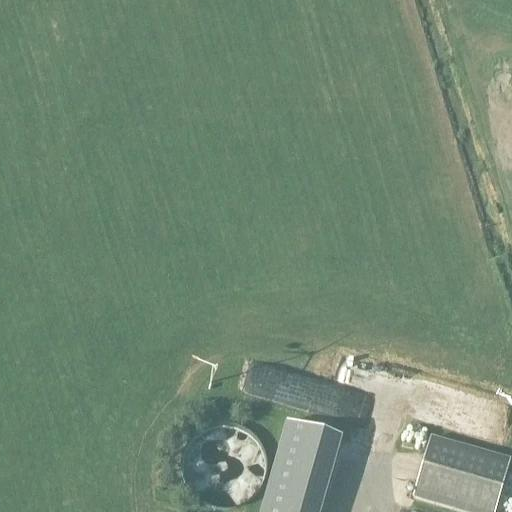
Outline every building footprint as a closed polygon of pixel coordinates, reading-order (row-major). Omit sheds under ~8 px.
[(368,416),(376,393),(263,355),(255,379),(304,395),(301,406),(333,417),(330,427),(345,432),(352,410),(368,416)] [(407,404),(431,405),(432,391),(442,392),(443,376),(408,374),(407,404)] [(319,511),(340,439),(286,424),(260,511),(319,511)] [(234,427),(223,426),(212,427),(201,432),(192,438),(185,447),(181,458),(180,469),(181,480),(185,490),(192,499),(201,506),(212,511),(223,511),(234,510),(244,506),(253,499),(260,490),(264,480),(266,469),(264,458),(260,447),(253,438),(244,432),(234,427)] [(495,511),(510,462),(430,439),(413,499),(455,511),(495,511)]
